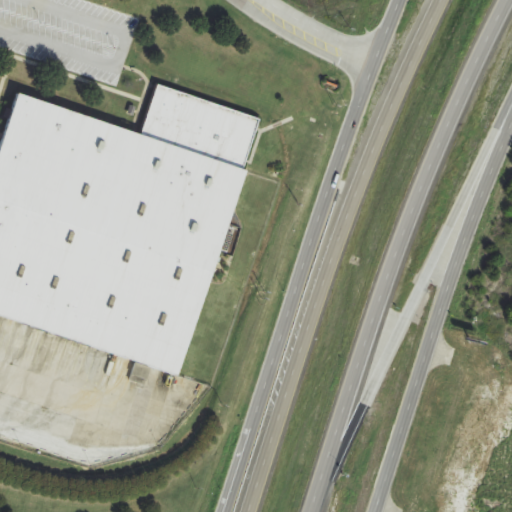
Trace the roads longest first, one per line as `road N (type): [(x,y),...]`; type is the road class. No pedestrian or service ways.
road 1 (motorway): [(311,511),(401,235),(506,0)]
road 2 (motorway): [(315,511),(511,123)]
road 3 (secondary): [(375,511),(462,242),(511,124)]
road 4 (secondary): [(338,156),(225,511)]
road 5 (motorway): [(369,162),(246,511)]
road 6 (motorway): [(440,0),(369,162)]
road 7 (secondary): [(400,0),(338,156)]
road 8 (residential): [(370,64),(245,0)]
